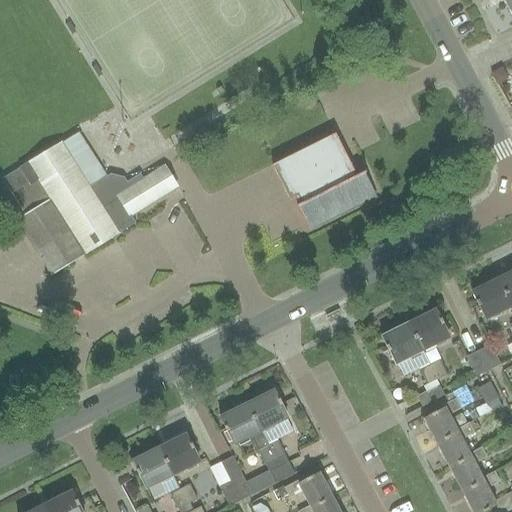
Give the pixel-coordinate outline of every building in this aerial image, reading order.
[(511,0),(501,0),(511,19),(511,0)] [(353,178),(332,136),(269,167),(287,203),(297,198),(300,205),(294,208),(294,210),(297,208),(308,231),(372,199),(360,176),(363,175),(362,173),(353,178)] [(39,182),(86,256),(120,234),(137,224),(132,217),(180,188),(165,165),(143,179),(141,175),(128,183),(125,178),(111,175),(91,187),(62,142),(20,168),(2,179),(12,194),(29,183),(31,187),(39,182)] [(51,277),(86,256),(39,182),(31,187),(29,183),(12,194),(25,215),(16,221),(51,277)] [(511,301),(511,271),(500,277),(511,301)] [(487,318),(511,305),(511,301),(500,277),(472,291),(478,304),(480,304),(487,318)] [(423,350),(450,337),(442,322),(443,322),(437,309),(410,323),(423,350)] [(397,364),(423,350),(410,323),(382,337),(389,350),(390,350),(397,364)] [(489,346),(480,351),(489,371),(500,366),(491,346),(489,346)] [(480,351),(467,358),(477,378),(489,371),(480,351)] [(430,364),(438,379),(448,374),(440,359),(430,364)] [(437,380),(438,379),(430,364),(421,369),(428,384),(437,380)] [(495,379),(482,386),(494,407),(506,401),(495,379)] [(423,407),(445,395),(437,380),(428,384),(424,387),(426,392),(416,396),(423,407)] [(247,405),(262,432),(288,419),(281,405),(282,404),(275,390),(247,405)] [(446,407),(425,418),(438,443),(459,432),(458,430),(450,415),(462,408),(457,399),(445,405),(446,407)] [(262,432),(247,405),(220,418),(227,432),(228,431),(236,445),(248,439),(254,451),(258,449),(270,473),(280,468),(273,453),(269,446),(262,432)] [(463,439),(476,433),(471,423),(458,430),(459,432),(438,443),(451,467),(472,456),(471,454),(463,439)] [(173,476),(199,463),(193,450),(194,449),(187,435),(159,448),(173,476)] [(276,484),(294,475),(278,442),(269,446),(273,453),(280,468),(270,473),(276,484)] [(146,489),(173,476),(159,448),(132,462),(139,476),(140,475),(146,489)] [(472,456),(451,467),(464,492),(485,481),(484,479),(476,463),(488,457),(483,448),(471,454),(472,456)] [(232,482),(242,502),(253,496),(234,457),(223,462),(232,482)] [(299,481),(287,488),(292,498),(304,491),(311,506),(312,508),(334,497),(321,472),(300,483),(299,481)] [(485,481),(464,492),(474,511),(486,511),(498,506),(489,488),(501,482),(496,472),(484,479),(485,481)] [(230,508),(242,502),(232,482),(220,488),(230,508)] [(181,490),(188,505),(198,500),(191,485),(181,490)] [(178,510),(188,505),(181,490),(170,495),(178,510)] [(84,511),(74,491),(46,504),(50,511),(84,511)] [(311,506),(300,511),(341,511),(334,497),(312,508),(311,506)]
